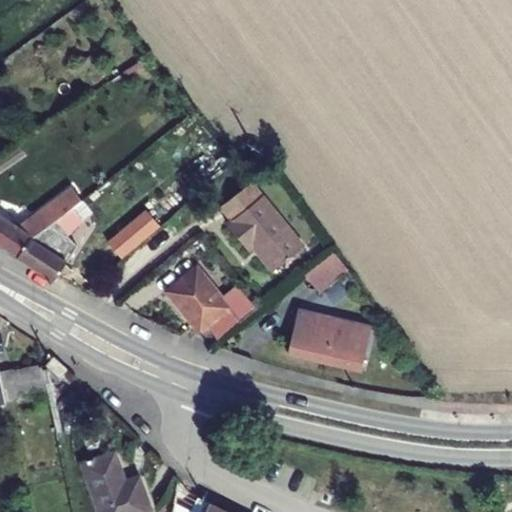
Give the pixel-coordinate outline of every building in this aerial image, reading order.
[(147,150),(155,161),(192,132),(184,121),(147,150)] [(152,172),(175,199),(182,194),(158,167),(152,172)] [(311,243),(259,178),(229,202),(241,217),(236,221),(256,247),(261,243),(281,268),(311,243)] [(90,193),(80,181),(28,221),(4,207),(0,213),(0,238),(25,254),(41,231),(78,202),(90,193)] [(25,254),(62,278),(76,257),(60,246),(75,229),(90,217),(78,202),(41,231),(25,254)] [(313,272),(326,289),(355,267),(342,249),(313,272)] [(229,295),(206,267),(177,290),(202,321),(207,316),(214,325),(216,323),(227,336),(265,305),(246,282),(229,295)] [(306,305),(296,349),(370,366),(380,322),(306,305)] [(0,401),(56,389),(51,366),(22,370),(21,365),(6,367),(6,363),(0,364),(0,307),(1,307),(0,306),(0,401)] [(208,329),(214,325),(207,316),(202,321),(208,329)] [(52,364),(67,379),(77,368),(62,353),(52,364)] [(91,456),(110,511),(160,511),(146,470),(132,475),(122,446),(91,456)] [(183,485),(179,511),(180,511),(193,511),(197,487),(183,485)] [(235,511),(238,507),(219,497),(217,500),(207,494),(197,511),(235,511)]
